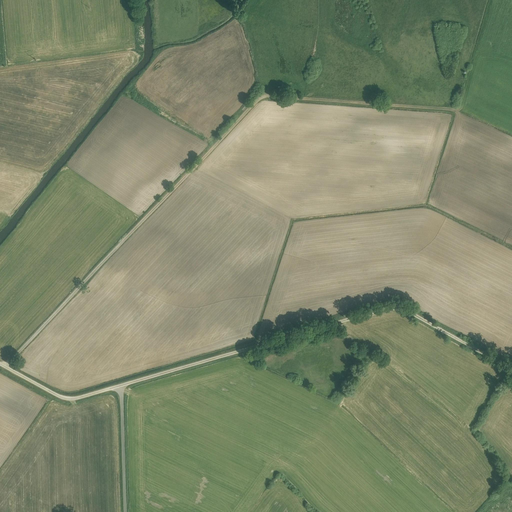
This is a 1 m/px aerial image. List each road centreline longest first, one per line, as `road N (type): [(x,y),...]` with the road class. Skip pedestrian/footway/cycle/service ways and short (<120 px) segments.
road 1 (track): [(5,366),(261,94),(442,107)]
road 2 (track): [(121,386),(404,308),(511,370)]
road 3 (track): [(0,363),(68,399),(121,386)]
road 4 (track): [(126,511),(121,386)]
